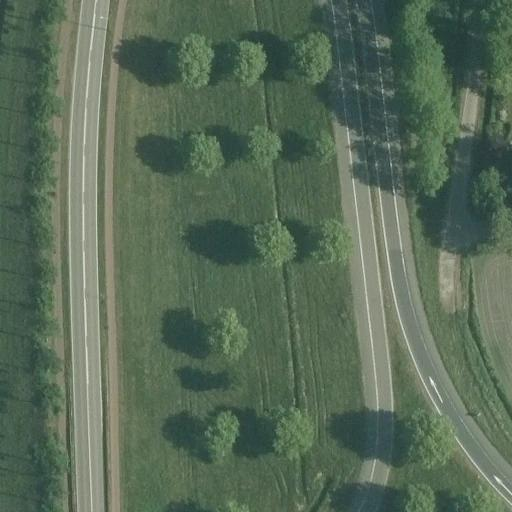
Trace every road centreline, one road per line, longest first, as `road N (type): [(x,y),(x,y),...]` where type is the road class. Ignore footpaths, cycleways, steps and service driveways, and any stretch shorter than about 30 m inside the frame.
road 1 (motorway): [(511,494),(459,433),(410,334),(361,0)]
road 2 (motorway): [(339,0),(387,430),(367,511)]
road 3 (tertiary): [(91,511),(83,257),(97,0)]
road 4 (unclassified): [(453,312),(450,258),(479,2)]
